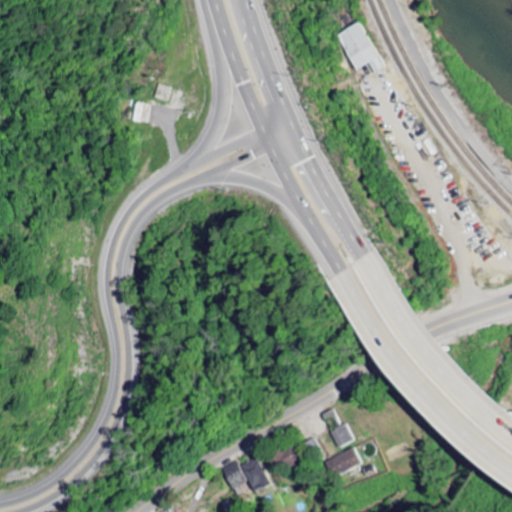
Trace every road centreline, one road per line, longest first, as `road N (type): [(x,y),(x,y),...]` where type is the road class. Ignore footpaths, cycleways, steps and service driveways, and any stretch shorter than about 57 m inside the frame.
road 1 (trunk): [(293,122),(174,177),(130,213),(107,272),(117,360),(106,416),(60,475),(0,501)]
road 2 (trunk): [(35,511),(100,460),(126,408),(134,353),(120,282),(135,229),(170,196),(298,133)]
road 3 (secondary): [(135,511),(393,348),(511,302)]
road 4 (trunk): [(212,0),(267,134),(347,274)]
road 5 (trunk): [(371,256),(298,133),(249,0)]
road 6 (trunk): [(347,274),(511,445)]
road 7 (residential): [(390,0),(439,93),(511,186)]
road 8 (trunk): [(511,408),(371,256)]
road 9 (trunk): [(211,0),(219,103),(202,149),(174,177)]
road 10 (trunk): [(192,184),(232,177),(266,188),(339,264)]
